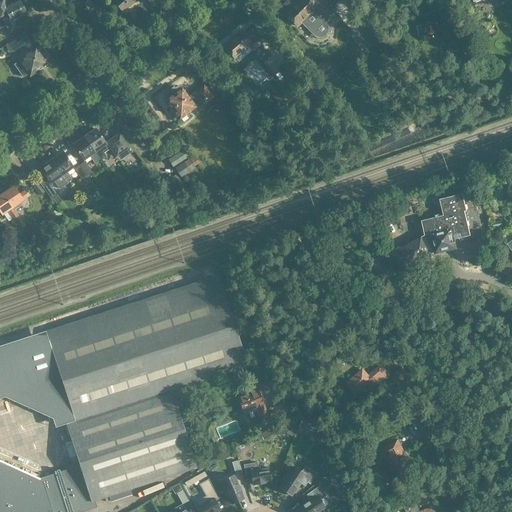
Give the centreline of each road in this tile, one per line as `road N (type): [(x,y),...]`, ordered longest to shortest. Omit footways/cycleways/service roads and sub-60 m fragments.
road 1 (unclassified): [(511,292),(485,276),(460,274),(386,302),(288,279),(249,285),(239,307),(273,399)]
road 2 (secondary): [(93,82),(200,0)]
